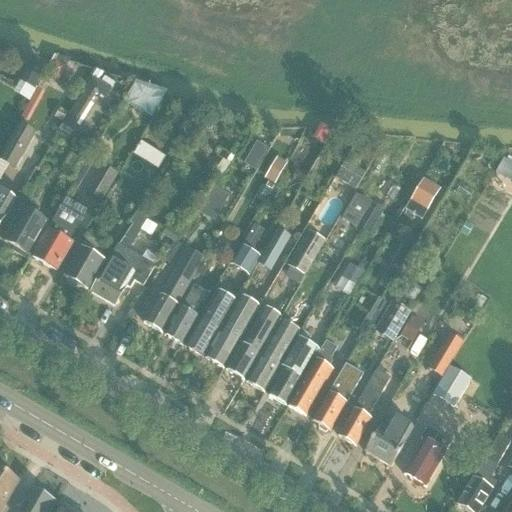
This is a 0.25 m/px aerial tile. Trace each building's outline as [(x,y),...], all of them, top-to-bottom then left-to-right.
[(68,63),(60,58),(52,72),(61,77),(68,63)] [(32,63),(20,84),(34,92),(46,70),(32,63)] [(97,70),(59,131),(67,136),(69,132),(73,133),(97,95),(106,100),(116,84),(105,77),(106,76),(97,70)] [(133,85),(123,102),(153,120),(167,97),(169,93),(141,83),(135,81),(133,85)] [(100,131),(121,96),(113,91),(105,104),(95,98),(81,120),(100,131)] [(63,121),(54,116),(50,123),(59,128),(63,121)] [(22,125),(2,159),(18,169),(38,134),(22,125)] [(496,158),(482,150),(475,162),(489,171),(496,158)] [(87,162),(71,153),(62,170),(78,179),(87,162)] [(278,157),(265,179),(274,184),(287,163),(278,157)] [(225,158),(215,172),(223,177),(233,163),(225,158)] [(511,163),(508,161),(501,172),(511,178),(511,163)] [(103,164),(87,194),(103,203),(120,174),(103,164)] [(336,180),(348,187),(357,171),(345,164),(336,180)] [(424,180),(412,201),(428,211),(441,190),(424,180)] [(30,198),(36,188),(27,183),(22,193),(30,198)] [(0,228),(17,199),(0,189),(0,228)] [(217,189),(203,213),(218,222),(232,197),(217,189)] [(357,229),(372,204),(358,195),(342,220),(357,229)] [(74,244),(72,242),(88,212),(66,199),(49,229),(51,230),(34,258),(57,272),(74,244)] [(30,256),(50,223),(41,218),(44,212),(30,204),(27,210),(7,243),(30,256)] [(377,210),(364,231),(371,236),(384,215),(377,210)] [(121,245),(95,288),(120,304),(130,288),(131,289),(135,281),(144,287),(156,267),(143,260),(143,259),(130,251),(142,231),(148,220),(150,218),(139,211),(131,224),(133,225),(121,245)] [(168,235),(173,224),(161,218),(155,228),(168,235)] [(473,228),(466,224),(462,232),(468,236),(473,228)] [(93,230),(85,243),(103,254),(110,242),(93,230)] [(308,231),(288,266),(291,268),(305,277),(326,242),(308,231)] [(278,233),(259,266),(271,273),(291,240),(278,233)] [(337,235),(327,250),(340,258),(349,242),(337,235)] [(242,247),(252,253),(258,243),(248,237),(242,247)] [(153,265),(159,255),(136,242),(130,251),(153,265)] [(261,258),(255,255),(252,253),(242,247),(232,264),(244,272),(250,276),(261,258)] [(89,291),(106,262),(83,248),(66,277),(89,291)] [(190,249),(145,323),(163,334),(208,260),(190,249)] [(476,277),(484,263),(473,256),(465,271),(476,277)] [(43,289),(52,269),(40,263),(31,283),(43,289)] [(344,277),(357,285),(364,273),(351,265),(344,277)] [(184,345),(200,318),(195,315),(207,293),(196,287),(183,308),(182,307),(166,335),(184,345)] [(236,302),(226,296),(218,291),(208,311),(187,347),(204,358),(221,330),(236,302)] [(241,343),(253,321),(260,308),(242,296),(223,332),(207,359),(225,369),(241,343)] [(394,343),(411,313),(393,302),(375,332),(394,343)] [(261,355),(268,342),(282,317),(266,307),(244,345),(243,345),(228,371),(245,381),(261,355)] [(419,335),(433,343),(444,325),(430,316),(419,335)] [(282,368),(300,337),(299,337),(302,333),(284,321),(264,356),(248,383),(265,393),(281,367),(282,368)] [(412,321),(400,340),(407,344),(419,325),(412,321)] [(350,359),(369,333),(359,326),(340,352),(350,359)] [(443,379),(464,344),(449,335),(428,370),(443,379)] [(287,407),(303,379),(319,351),(300,337),(282,368),(285,369),(269,397),(287,407)] [(333,371),(330,369),(333,363),(332,360),(338,349),(326,342),(316,361),(289,408),(306,418),(333,371)] [(472,380),(452,368),(451,367),(433,395),(455,409),(472,380)] [(357,447),(372,421),(369,418),(392,379),(378,371),(355,409),(355,410),(340,437),(357,447)] [(331,432),(359,384),(345,375),(333,397),(330,395),(314,422),(331,432)] [(409,439),(414,430),(412,429),(415,424),(396,413),(394,418),(393,416),(387,426),(383,424),(366,453),(393,468),(409,439)] [(426,487),(447,452),(453,442),(429,427),(422,439),(427,442),(407,475),(426,487)] [(468,511),(480,511),(494,490),(497,484),(491,480),(511,444),(499,437),(474,479),(459,506),(468,511)] [(0,471),(0,511),(1,511),(19,482),(0,471)] [(50,511),(55,504),(33,491),(20,511),(50,511)]
